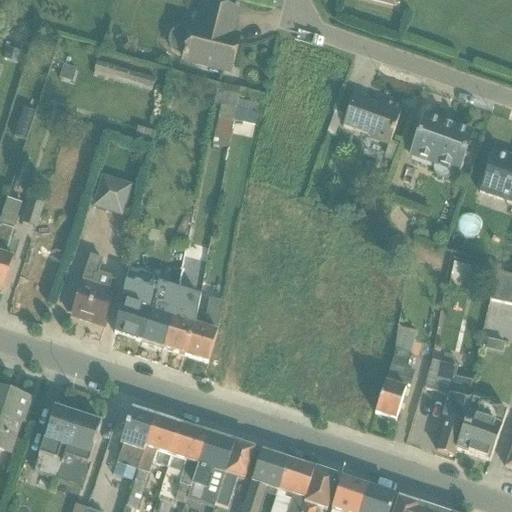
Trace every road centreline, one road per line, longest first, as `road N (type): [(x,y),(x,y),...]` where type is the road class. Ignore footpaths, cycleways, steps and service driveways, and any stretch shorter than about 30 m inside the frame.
road 1 (residential): [(511,507),(0,341)]
road 2 (residential): [(511,100),(308,32),(295,19),(294,0)]
